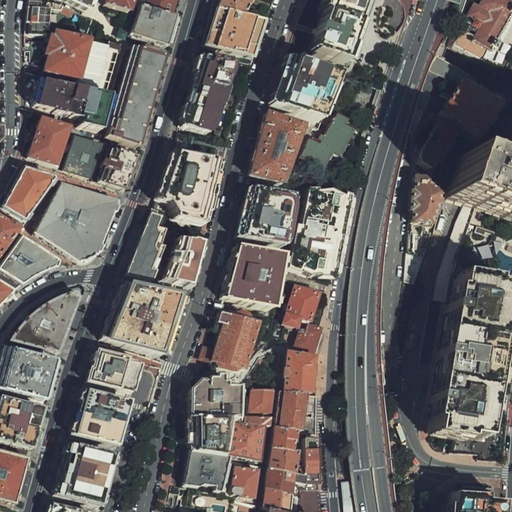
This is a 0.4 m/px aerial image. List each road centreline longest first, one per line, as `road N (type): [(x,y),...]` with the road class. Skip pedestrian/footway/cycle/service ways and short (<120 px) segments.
road 1 (residential): [(145,511),(175,371),(287,0)]
road 2 (primary): [(430,24),(377,118),(338,302),(331,358),(335,511)]
road 3 (residential): [(511,473),(427,462),(399,412),(392,271),(412,144),(438,92)]
road 4 (tertiary): [(107,275),(158,138),(196,0)]
road 5 (primary): [(386,511),(363,261)]
road 6 (primary): [(363,261),(354,405),(366,511)]
road 7 (tertiary): [(32,511),(107,275)]
road 8 (primary): [(430,24),(386,155),(363,261)]
road 9 (residential): [(0,181),(12,132),(12,0)]
road 10 (residential): [(109,511),(146,378)]
road 11 (tertiary): [(107,275),(48,286),(0,330)]
